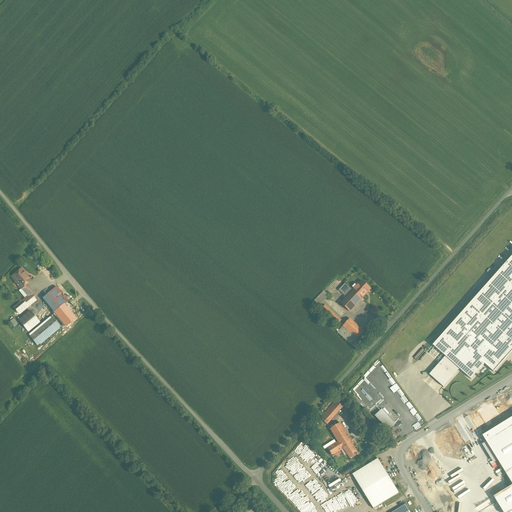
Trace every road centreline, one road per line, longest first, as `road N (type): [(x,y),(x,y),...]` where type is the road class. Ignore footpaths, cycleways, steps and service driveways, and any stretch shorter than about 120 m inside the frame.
road 1 (unclassified): [(0,189),(255,480)]
road 2 (unclassified): [(255,480),(511,190)]
road 3 (residential): [(428,511),(402,470),(401,448),(511,378)]
